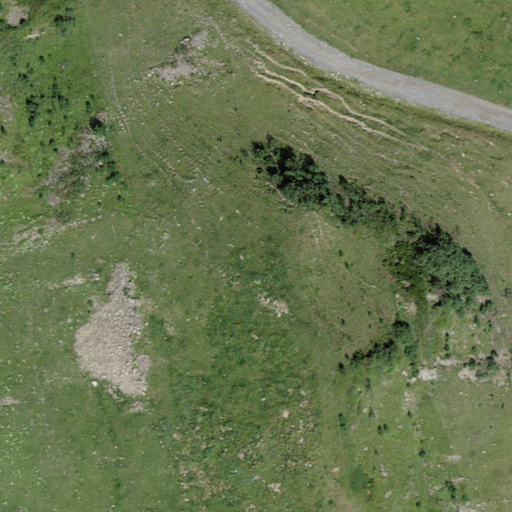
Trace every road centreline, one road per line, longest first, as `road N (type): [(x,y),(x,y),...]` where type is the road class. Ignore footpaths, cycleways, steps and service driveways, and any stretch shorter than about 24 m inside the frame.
road 1 (track): [(256,0),(390,88)]
road 2 (track): [(511,120),(390,88)]
